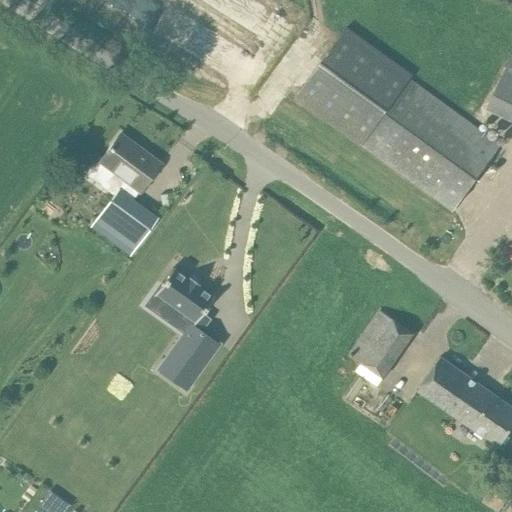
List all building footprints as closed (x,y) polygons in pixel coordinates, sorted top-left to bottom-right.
[(346,26),(295,97),(359,145),(361,143),(452,210),(501,144),(409,78),(412,74),(346,26)] [(511,119),(511,54),(486,107),(511,119)] [(139,191),(160,162),(120,132),(98,161),(124,180),(95,219),(102,225),(133,248),(134,248),(157,217),(133,199),(133,198),(135,196),(139,191)] [(189,276),(187,278),(172,267),(154,293),(169,304),(163,312),(185,329),(156,370),(185,390),(219,343),(200,330),(208,319),(201,314),(213,297),(198,286),(199,284),(189,276)] [(392,318),(380,310),(349,354),(383,377),(413,333),(392,318)] [(511,405),(440,356),(417,390),(498,446),(511,426),(511,405)] [(41,503),(53,511),(66,511),(73,502),(53,487),(41,503)]
